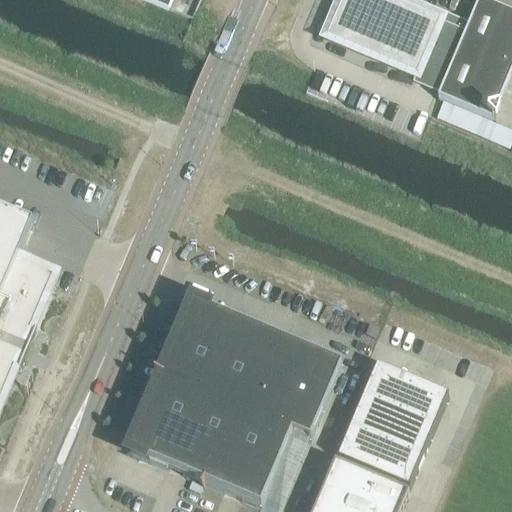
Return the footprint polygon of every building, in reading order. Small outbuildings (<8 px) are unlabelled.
[(140,0),(168,12),(173,0),(140,0)] [(345,0),(328,41),(417,79),(423,66),(449,77),(439,99),(438,102),(491,125),(511,76),(511,16),(480,3),(470,27),(457,21),(425,8),(406,0),(345,0)] [(0,216),(0,346),(29,359),(33,350),(32,350),(36,340),(31,338),(26,336),(47,286),(15,273),(18,267),(20,261),(33,230),(0,216)] [(190,318),(135,448),(140,462),(258,511),(261,511),(293,439),(311,447),(343,371),(203,313),(190,318)] [(0,396),(10,373),(16,375),(21,377),(25,368),(29,359),(0,346),(0,396)] [(336,468),(317,511),(403,511),(409,499),(406,497),(408,493),(410,494),(449,401),(378,371),(339,464),(341,465),(339,469),(336,468)]
